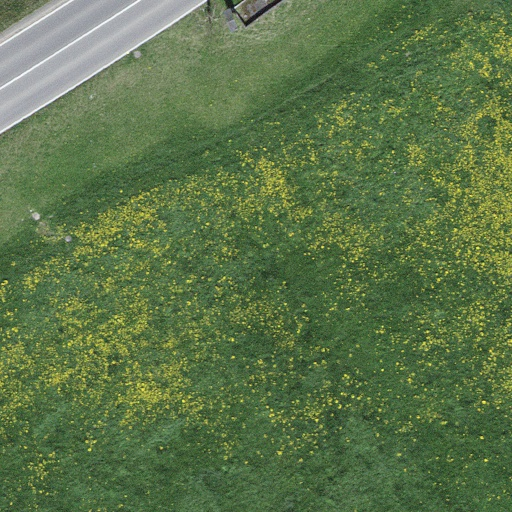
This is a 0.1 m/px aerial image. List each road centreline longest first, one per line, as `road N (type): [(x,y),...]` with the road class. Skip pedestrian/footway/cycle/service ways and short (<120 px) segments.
road 1 (track): [(107,202),(367,65),(458,0)]
road 2 (primary): [(119,0),(0,78)]
